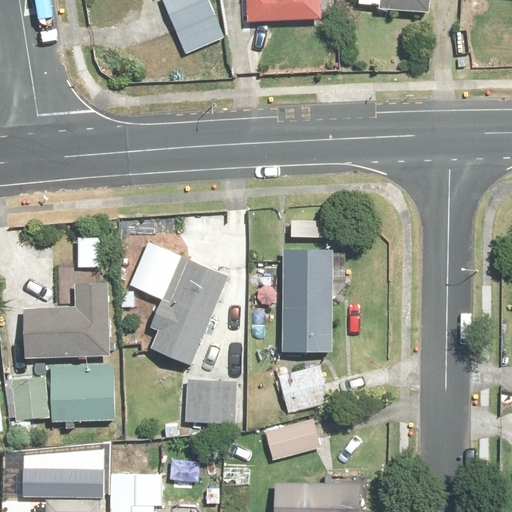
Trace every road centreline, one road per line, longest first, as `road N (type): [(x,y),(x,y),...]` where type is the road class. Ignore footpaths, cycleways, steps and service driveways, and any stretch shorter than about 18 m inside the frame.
road 1 (tertiary): [(446,136),(41,156)]
road 2 (residential): [(446,136),(444,511)]
road 3 (residential): [(41,156),(15,0)]
